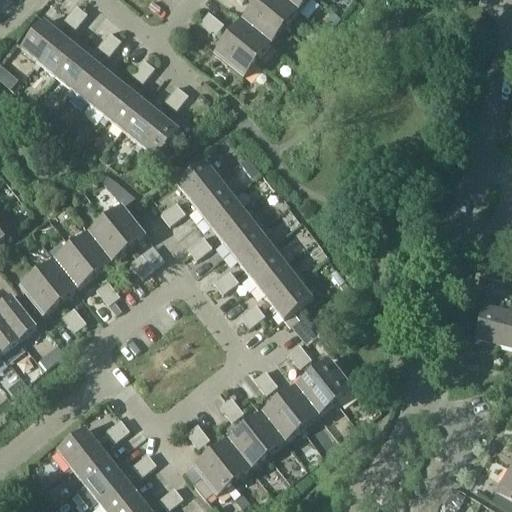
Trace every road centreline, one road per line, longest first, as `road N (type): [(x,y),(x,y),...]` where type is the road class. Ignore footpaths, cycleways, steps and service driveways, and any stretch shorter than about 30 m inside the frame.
road 1 (unclassified): [(339,511),(382,465),(408,418),(511,39)]
road 2 (residential): [(112,377),(93,354),(183,281),(248,360)]
road 3 (residential): [(248,360),(158,433),(112,377)]
road 4 (residential): [(0,465),(112,377)]
road 5 (residential): [(98,0),(155,45),(191,0)]
